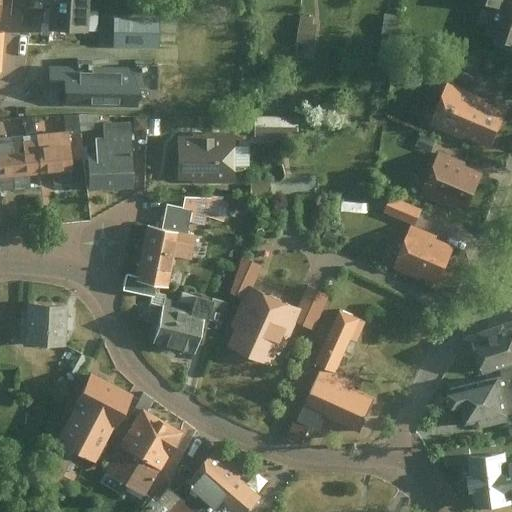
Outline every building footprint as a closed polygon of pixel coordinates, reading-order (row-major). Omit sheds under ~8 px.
[(91,0),(31,0),(32,1),(50,1),(49,27),(91,28),(91,0)] [(511,0),(505,0),(504,6),(494,33),(511,39),(511,0)] [(305,13),(296,51),(314,55),(323,17),(305,13)] [(129,41),(151,40),(150,23),(128,24),(129,41)] [(9,28),(0,27),(0,69),(8,69),(9,28)] [(142,67),(70,65),(69,105),(141,107),(142,67)] [(445,82),(430,120),(495,144),(509,106),(445,82)] [(78,127),(100,127),(101,112),(79,112),(78,127)] [(304,118),(262,117),(262,133),(304,134),(304,118)] [(109,135),(92,135),(93,187),(137,186),(135,119),(109,119),(109,135)] [(69,131),(40,134),(44,172),(73,169),(69,131)] [(40,134),(1,138),(4,176),(44,172),(40,134)] [(241,134),(182,134),(183,181),(241,180),(241,134)] [(434,153),(420,193),(473,211),(487,171),(434,153)] [(168,201),(166,226),(198,230),(209,227),(213,212),(215,193),(187,194),(187,204),(168,201)] [(424,209),(394,195),(386,212),(416,226),(424,209)] [(166,226),(147,224),(140,287),(173,291),(178,250),(196,252),(198,230),(166,226)] [(414,228),(396,269),(422,280),(423,278),(441,285),(457,249),(437,240),(438,238),(414,228)] [(256,352),(282,287),(258,277),(263,265),(248,259),(234,294),(248,300),(231,342),(256,352)] [(313,327),(327,292),(312,285),(307,297),(282,287),(256,352),(281,362),(298,320),(313,327)] [(162,302),(152,340),(203,352),(217,295),(190,288),(185,308),(162,302)] [(72,301),(32,300),(30,339),(71,340),(72,301)] [(308,406),(296,434),(317,444),(329,415),(366,430),(380,398),(360,390),(363,381),(342,372),(354,345),(357,346),(368,321),(345,311),(322,368),(328,371),(313,408),(308,406)] [(511,321),(469,332),(481,379),(507,372),(511,371),(511,321)] [(82,456),(101,466),(141,393),(93,367),(76,397),(85,402),(62,445),(82,456)] [(509,379),(452,393),(462,434),(506,423),(509,435),(511,434),(511,371),(507,372),(509,379)] [(146,406),(128,436),(170,462),(188,433),(161,416),(146,406)] [(170,462),(128,436),(108,468),(151,494),(170,462)] [(82,456),(62,445),(47,470),(67,482),(82,456)] [(248,467),(222,445),(191,481),(198,487),(188,499),(183,494),(169,511),(247,511),(265,491),(246,475),(244,473),(248,467)] [(485,447),(455,450),(457,466),(480,464),(484,504),(511,500),(511,451),(486,454),(485,447)] [(155,497),(142,511),(167,511),(169,511),(183,494),(171,485),(158,500),(155,497)]
